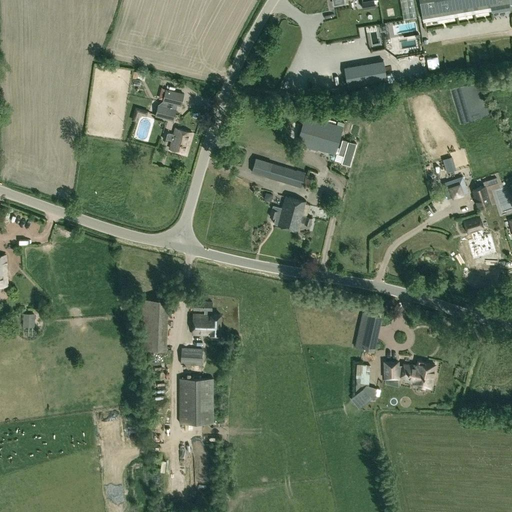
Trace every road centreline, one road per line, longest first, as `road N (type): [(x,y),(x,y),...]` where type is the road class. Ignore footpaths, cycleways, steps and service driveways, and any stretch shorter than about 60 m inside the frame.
road 1 (tertiary): [(511,324),(406,293),(176,246)]
road 2 (unclassified): [(176,246),(235,63),(273,0)]
road 3 (tertiary): [(176,246),(0,189)]
